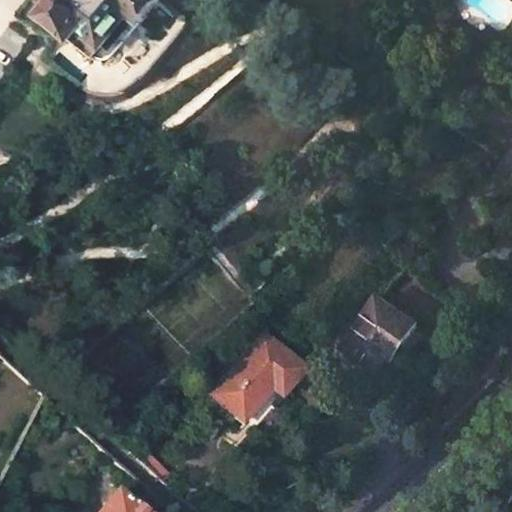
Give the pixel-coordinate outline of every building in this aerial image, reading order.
[(156,0),(46,0),(54,6),(44,17),(95,59),(130,14),(139,21),(156,0)] [(401,345),(415,325),(374,297),(339,346),(376,371),(397,341),(401,345)] [(282,391),(298,370),(251,335),(202,399),(238,426),(271,383),(282,391)] [(485,479),(465,499),(487,511),(500,511),(511,494),(485,479)] [(139,511),(116,489),(95,511),(139,511)]
